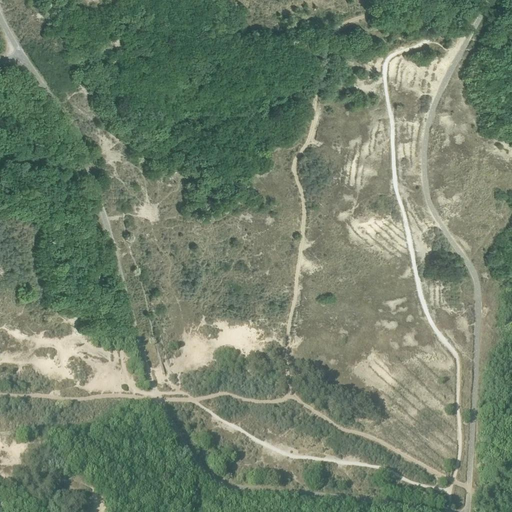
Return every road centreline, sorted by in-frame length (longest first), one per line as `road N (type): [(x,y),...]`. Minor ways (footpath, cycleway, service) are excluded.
road 1 (unknown): [(498,511),(486,495),(291,397),(0,394)]
road 2 (unknown): [(402,0),(332,29),(297,148),(292,174),(304,201),(285,351),(291,397)]
